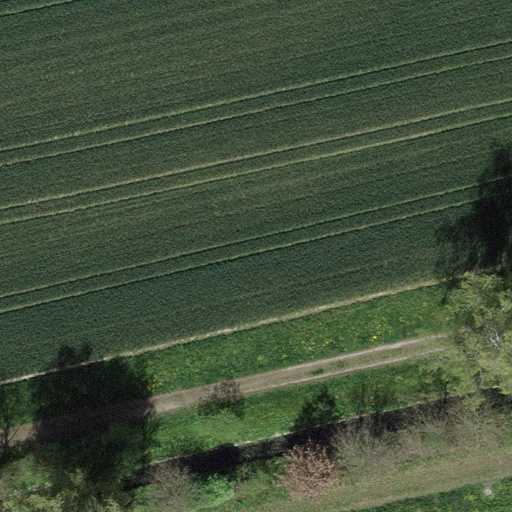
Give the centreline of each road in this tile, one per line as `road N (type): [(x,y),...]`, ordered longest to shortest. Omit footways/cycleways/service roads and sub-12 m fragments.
road 1 (track): [(0,441),(511,325)]
road 2 (track): [(353,511),(511,472)]
